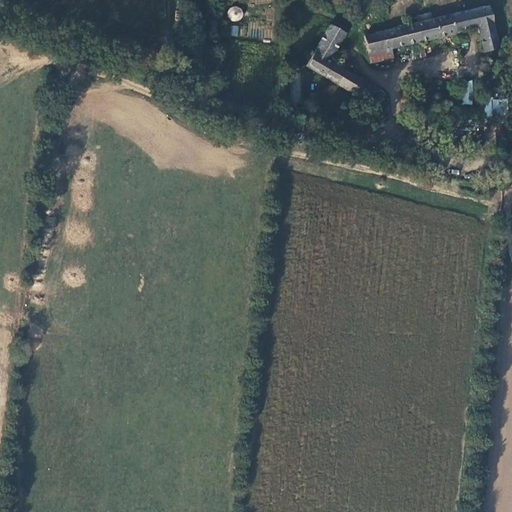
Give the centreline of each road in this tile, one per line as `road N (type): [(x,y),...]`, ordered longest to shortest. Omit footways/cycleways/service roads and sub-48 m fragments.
road 1 (track): [(342,132),(211,113),(200,81),(201,0)]
road 2 (unclassified): [(511,163),(444,160),(401,125)]
